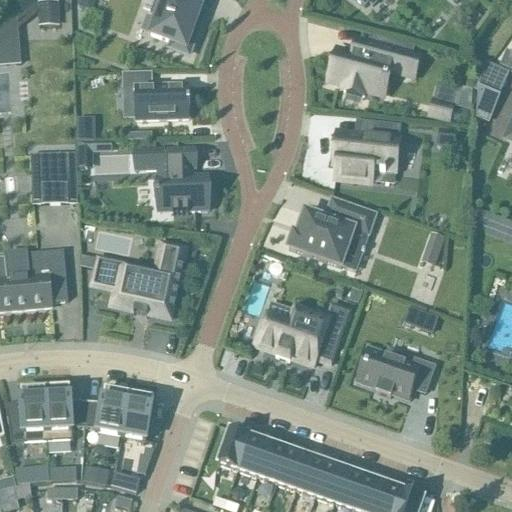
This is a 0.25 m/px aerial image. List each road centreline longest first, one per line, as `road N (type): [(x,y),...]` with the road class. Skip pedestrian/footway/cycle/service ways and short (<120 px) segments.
road 1 (unclassified): [(511,494),(193,380)]
road 2 (residential): [(243,22),(228,57),(225,96),(252,216)]
road 3 (unclassified): [(193,380),(96,358),(0,362)]
road 4 (residential): [(291,30),(291,137),(252,216)]
road 5 (residential): [(252,216),(193,380)]
road 6 (residential): [(193,380),(147,511)]
